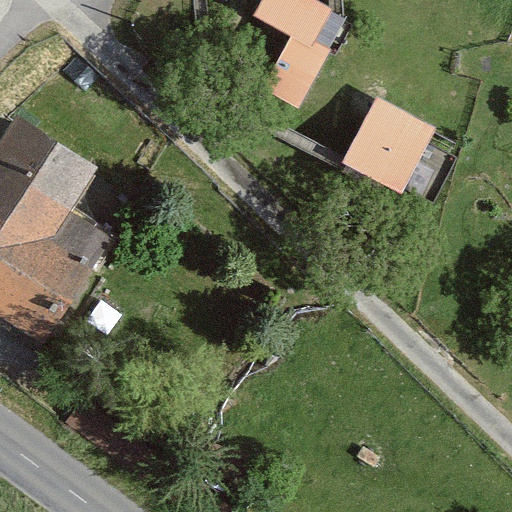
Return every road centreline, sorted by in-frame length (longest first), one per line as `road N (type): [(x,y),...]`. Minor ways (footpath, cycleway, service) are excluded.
road 1 (track): [(49,0),(511,431)]
road 2 (tertiary): [(0,439),(98,511)]
